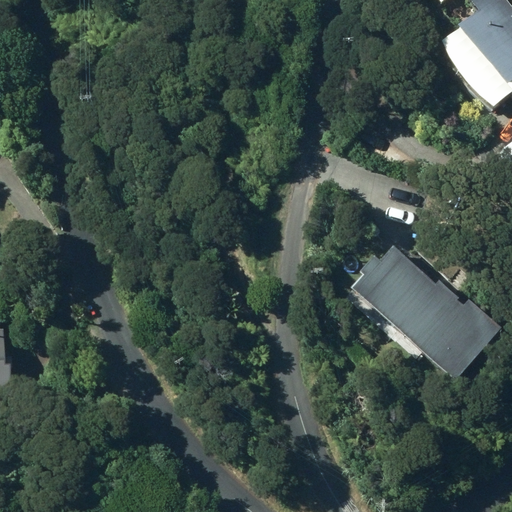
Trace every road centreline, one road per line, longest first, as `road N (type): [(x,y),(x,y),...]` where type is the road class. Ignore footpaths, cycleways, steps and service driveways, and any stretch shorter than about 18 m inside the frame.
road 1 (unclassified): [(248,511),(198,464),(152,401),(86,258),(34,0)]
road 2 (unclassified): [(336,0),(290,268),(288,369),(306,431),(348,511)]
